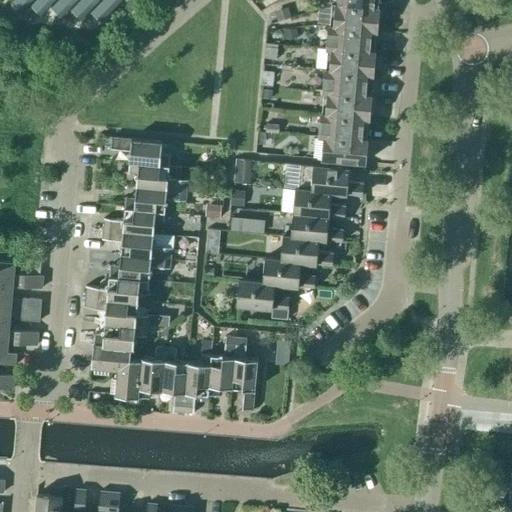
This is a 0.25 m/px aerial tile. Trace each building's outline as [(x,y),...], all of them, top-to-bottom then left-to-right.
[(13,0),(11,3),(12,3),(15,4),(20,9),(20,11),(21,12),(32,0),(13,0)] [(35,0),(31,5),(32,6),(32,5),(35,6),(40,11),(40,13),(40,14),(41,14),(54,0),(35,0)] [(57,0),(51,7),(52,8),(52,7),(55,8),(61,13),(60,16),(61,17),(76,0),(57,0)] [(79,0),(71,9),(72,10),(75,10),(81,16),(81,18),(80,18),(81,19),(99,0),(79,0)] [(101,0),(91,11),(92,12),(95,13),(101,18),(101,20),(100,20),(101,21),(121,0),(101,0)] [(339,0),(341,4),(331,4),(331,5),(337,5),(373,8),(373,7),(373,0),(339,0)] [(379,8),(373,7),(373,8),(337,5),(335,26),(335,27),(371,30),(371,31),(377,31),(379,8)] [(288,7),(274,12),(277,22),(291,17),(288,7)] [(335,27),(335,26),(329,26),(327,49),(333,49),(369,52),(369,51),(371,31),(371,30),(335,27)] [(296,28),(283,30),(285,40),(297,38),(296,28)] [(264,47),(263,59),(277,60),(278,48),(264,47)] [(375,52),(369,51),(369,52),(333,49),(331,70),(331,71),(367,74),(367,75),(373,75),(375,52)] [(331,71),(331,70),(325,69),(323,93),(329,93),(365,96),(366,95),(367,75),(367,74),(331,71)] [(263,71),(261,85),(273,86),(274,72),(263,71)] [(263,90),(262,98),(271,99),(272,91),(263,90)] [(371,96),(366,95),(365,96),(329,93),(327,114),(364,118),(369,119),(371,96)] [(327,114),(321,113),(319,136),(325,137),(325,136),(362,140),(362,139),(364,118),(327,114)] [(266,124),(265,132),(279,133),(279,124),(266,124)] [(367,139),(362,139),(362,140),(325,136),(325,137),(323,157),(318,157),(317,158),(365,163),(367,139)] [(169,166),(170,165),(170,155),(161,154),(162,142),(112,137),(111,148),(131,150),(130,162),(169,166)] [(236,159),(234,182),(250,184),(252,160),(236,159)] [(182,166),(170,165),(169,166),(130,162),(128,173),(138,174),(136,186),(187,191),(188,180),(181,179),(182,166)] [(331,192),(331,193),(347,194),(363,195),(364,183),(348,182),(349,169),(301,165),(299,189),(311,190),(331,192)] [(186,202),(187,191),(136,186),(135,198),(126,198),(125,208),(165,212),(165,211),(174,212),(175,200),(186,202)] [(311,190),(299,189),(295,188),(293,213),(329,216),(345,218),(346,206),(330,205),(331,193),(331,192),(311,190)] [(232,190),(231,206),(244,207),(245,191),(232,190)] [(220,218),(221,205),(206,203),(204,217),(220,218)] [(164,222),(165,212),(125,208),(124,220),(104,218),(103,229),(154,234),(155,222),(164,222)] [(328,228),(329,216),(293,213),(291,236),(291,237),(319,239),(319,240),(327,241),(327,240),(343,241),(344,230),(328,228)] [(232,217),(231,230),(245,232),(246,219),(232,217)] [(153,246),(154,234),(103,229),(102,240),(122,241),(121,253),(171,259),(172,248),(153,246)] [(291,237),(291,236),(283,236),(281,259),(280,260),(301,262),(301,263),(317,264),(333,265),(334,253),(318,252),(319,240),(319,239),(291,237)] [(171,269),(171,259),(121,253),(120,266),(111,265),(111,276),(149,280),(151,267),(171,269)] [(280,260),(281,259),(265,258),(263,282),(262,282),(262,283),(274,284),(299,287),(299,286),(315,287),(316,276),(300,274),(301,263),(301,262),(280,260)] [(13,286),(42,288),(43,276),(14,273),(15,263),(0,261),(0,284),(13,285),(13,286)] [(148,290),(149,280),(111,276),(110,288),(86,286),(85,297),(138,302),(139,289),(148,290)] [(262,283),(262,282),(239,280),(237,305),(272,308),(272,307),(289,309),(290,297),(273,296),(274,284),(262,283)] [(12,299),(13,286),(13,285),(0,284),(0,307),(40,310),(41,299),(23,297),(23,300),(12,299)] [(137,314),(138,302),(85,297),(84,307),(107,309),(105,322),(148,326),(149,315),(137,314)] [(39,321),(40,310),(0,307),(0,330),(9,331),(9,330),(10,317),(21,318),(21,320),(39,321)] [(150,314),(149,325),(159,326),(160,315),(150,314)] [(147,336),(148,326),(105,322),(104,334),(95,333),(94,344),(132,347),(132,348),(134,348),(135,335),(147,336)] [(38,333),(9,330),(9,331),(0,330),(0,353),(7,354),(8,343),(37,345),(38,333)] [(231,388),(236,337),(226,336),(224,356),(211,355),(208,395),(219,396),(219,387),(231,388)] [(236,337),(231,388),(244,389),(242,409),(253,410),(258,359),(245,358),(247,338),(236,337)] [(131,359),(132,348),(132,347),(94,344),(92,367),(117,370),(117,369),(130,359),(131,359)] [(162,391),(166,348),(156,347),(154,359),(142,357),(141,360),(142,360),(138,398),(149,398),(150,389),(162,391)] [(183,413),(188,362),(176,361),(177,349),(166,348),(162,391),(174,392),(172,412),(183,413)] [(0,363),(15,365),(16,355),(7,354),(0,353),(0,363)] [(208,395),(211,355),(201,354),(200,363),(188,362),(183,413),(194,414),(196,394),(208,395)] [(141,360),(131,359),(130,359),(117,369),(117,370),(115,395),(138,398),(142,360),(141,360)] [(14,376),(0,374),(0,387),(13,389),(14,376)] [(60,511),(63,488),(52,487),(51,495),(37,494),(35,511),(60,511)] [(85,511),(87,490),(76,489),(74,511),(60,511),(85,511)] [(108,511),(110,492),(100,491),(98,511),(108,511)] [(118,511),(120,493),(110,492),(108,511),(118,511)]
